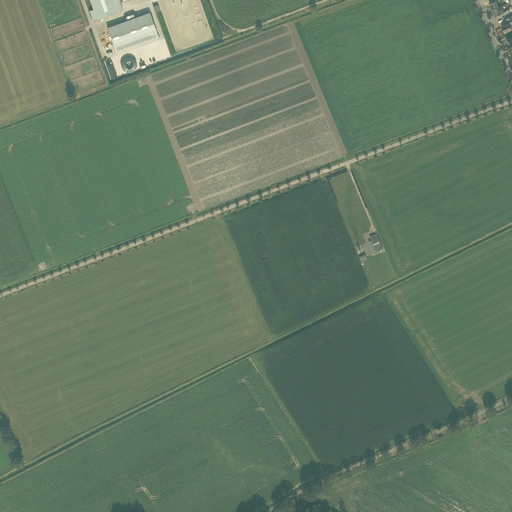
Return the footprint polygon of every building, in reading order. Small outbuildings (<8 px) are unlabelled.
[(90,11),(93,21),(123,10),(120,2),(126,0),(89,0),(93,9),(90,11)] [(496,1),(490,4),(492,10),(499,7),(496,1)] [(502,6),(499,7),(492,10),(495,16),(503,13),(504,15),(511,11),(511,9),(511,8),(504,12),(502,6)] [(107,28),(116,53),(159,37),(150,12),(107,28)] [(505,33),(511,29),(511,21),(508,23),(508,22),(505,24),(505,25),(502,27),(505,33)] [(146,52),(137,55),(142,68),(151,65),(146,52)] [(376,252),(383,249),(376,234),(370,236),(376,252)]
